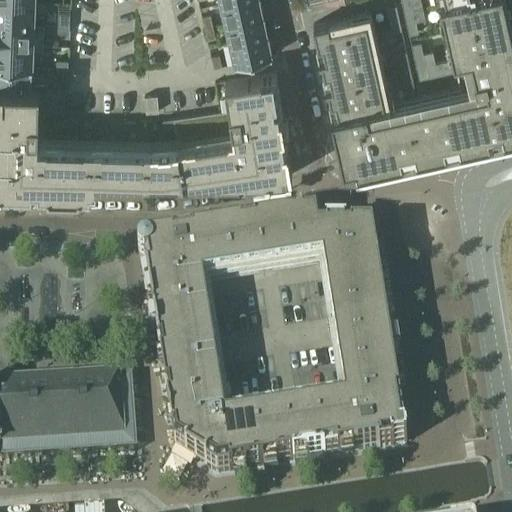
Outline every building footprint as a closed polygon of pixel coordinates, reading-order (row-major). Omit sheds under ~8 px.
[(35,22),(35,1),(0,0),(0,20),(44,23),(44,22),(35,22)] [(232,0),(221,3),(226,23),(264,14),(260,0),(232,0)] [(332,114),(344,167),(356,164),(357,170),(511,135),(511,28),(505,0),(441,0),(455,58),(436,62),(433,50),(424,52),(421,41),(412,43),(420,78),(457,70),(461,84),(392,100),(371,10),(314,23),(316,30),(313,31),(314,32),(316,31),(322,57),(319,57),(320,60),(323,59),(328,85),(326,85),(326,88),(329,88),(335,113),(332,114)] [(421,0),(402,0),(410,34),(419,32),(417,20),(426,18),(421,0)] [(387,6),(393,31),(402,29),(397,4),(387,6)] [(58,23),(70,24),(71,12),(59,12),(58,23)] [(203,15),(206,27),(214,25),(211,13),(203,15)] [(226,23),(230,43),(268,34),(264,18),(264,16),(264,14),(226,23)] [(44,23),(0,20),(0,42),(43,44),(44,23)] [(70,24),(58,23),(58,32),(70,32),(70,24)] [(206,27),(208,39),(216,37),(214,25),(206,27)] [(230,43),(235,63),(273,55),(269,38),(268,36),(268,34),(230,43)] [(0,64),(33,65),(34,45),(43,46),(43,44),(0,42),(0,64)] [(398,52),(405,88),(415,85),(407,50),(398,52)] [(212,55),(215,67),(223,65),(220,53),(212,55)] [(33,65),(0,64),(0,86),(40,88),(40,87),(32,87),(33,65)] [(68,88),(69,67),(57,66),(56,87),(68,88)] [(66,192),(79,192),(93,193),(108,193),(121,193),(123,193),(136,194),(151,194),(162,193),(176,192),(187,191),(195,190),(244,182),(267,179),(280,176),(278,165),(291,163),(285,131),(281,131),(278,116),(283,115),(276,72),(226,80),(230,108),(220,110),(181,116),(163,119),(164,128),(175,126),(177,136),(178,142),(152,144),(94,143),(39,141),(39,135),(39,117),(39,116),(40,88),(0,86),(0,189),(1,190),(36,191),(50,192),(63,192),(66,192)] [(159,110),(158,94),(145,95),(146,112),(159,111),(159,110)] [(66,118),(54,118),(54,126),(66,126),(66,118)] [(78,126),(78,119),(66,118),(66,126),(78,126)] [(112,127),(124,127),(124,120),(112,119),(112,127)] [(136,120),(124,120),(124,127),(136,128),(136,120)] [(380,279),(377,260),(376,254),(374,243),(364,245),(362,233),(321,232),(319,217),(318,217),(316,217),(315,218),(303,220),(300,220),(288,222),(287,222),(270,225),(257,227),(239,230),(226,232),(208,235),(195,237),(142,245),(142,247),(141,248),(140,249),(140,250),(139,251),(138,252),(138,253),(138,255),(138,256),(139,257),(139,258),(140,259),(141,260),(142,261),(143,261),(145,262),(147,278),(149,290),(150,293),(152,306),(154,321),(156,334),(161,363),(163,375),(163,379),(165,391),(170,420),(172,433),(174,449),(217,475),(233,472),(246,470),(264,467),(276,465),(294,462),(307,460),(340,455),(353,453),(391,447),(407,445),(405,433),(404,433),(398,394),(395,375),(394,368),(390,343),(389,339),(385,315),(383,302),(381,286),(380,279)] [(0,463),(2,463),(2,462),(80,457),(137,453),(132,378),(119,379),(119,378),(81,381),(72,382),(72,381),(13,385),(0,386),(0,463)]
